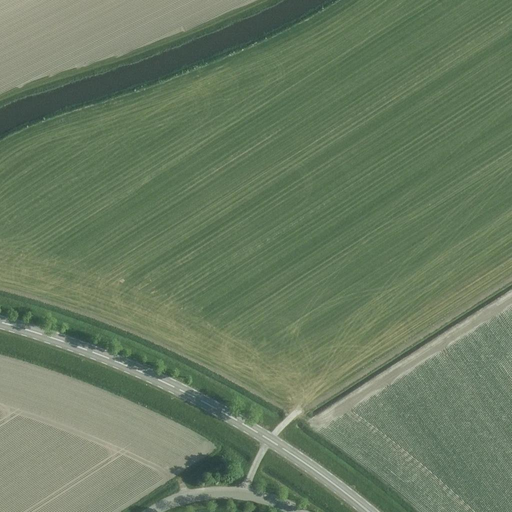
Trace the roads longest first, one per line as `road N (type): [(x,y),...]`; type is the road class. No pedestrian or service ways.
road 1 (primary): [(367,511),(201,401),(115,361),(0,323)]
road 2 (track): [(297,411),(511,278)]
